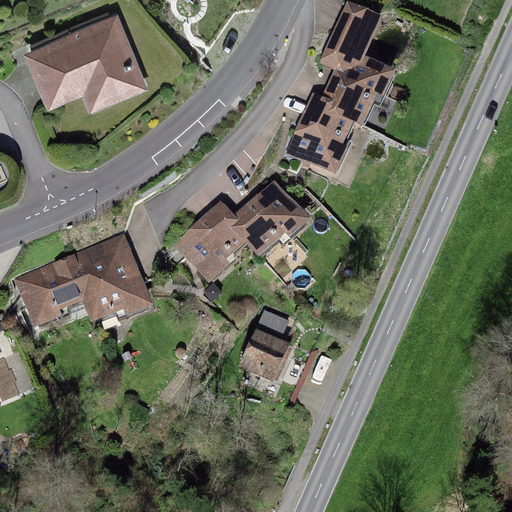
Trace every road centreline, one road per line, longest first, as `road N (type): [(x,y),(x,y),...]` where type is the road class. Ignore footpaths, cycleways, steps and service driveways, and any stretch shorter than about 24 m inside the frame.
road 1 (secondary): [(309,511),(511,55)]
road 2 (residential): [(284,0),(253,55),(195,119),(107,184),(54,209)]
road 3 (residential): [(0,92),(54,209)]
